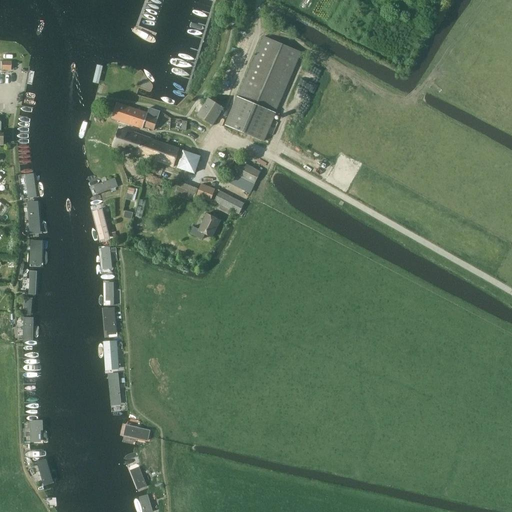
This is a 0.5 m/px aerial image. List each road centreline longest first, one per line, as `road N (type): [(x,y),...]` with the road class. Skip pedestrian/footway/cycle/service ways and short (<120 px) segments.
road 1 (track): [(511,292),(267,154)]
road 2 (track): [(219,134),(257,34),(258,0)]
